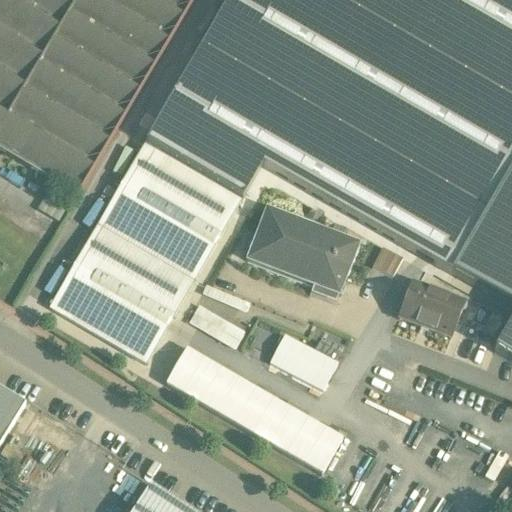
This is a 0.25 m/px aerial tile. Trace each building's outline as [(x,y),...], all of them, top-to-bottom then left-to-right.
[(0,0),(0,152),(78,199),(195,0),(0,0)] [(511,0),(233,0),(145,146),(242,202),(243,203),(264,168),(451,276),(511,172),(511,0)] [(242,202),(145,146),(49,310),(147,367),(242,202)] [(511,172),(451,276),(511,312),(511,324),(494,357),(511,367),(511,172)] [(360,247),(266,210),(246,263),(340,300),(360,247)] [(382,252),(372,272),(382,277),(392,257),(382,252)] [(464,307),(412,287),(398,322),(451,343),(464,307)] [(0,448),(25,408),(0,392),(0,448)] [(185,511),(150,489),(135,511),(185,511)]
